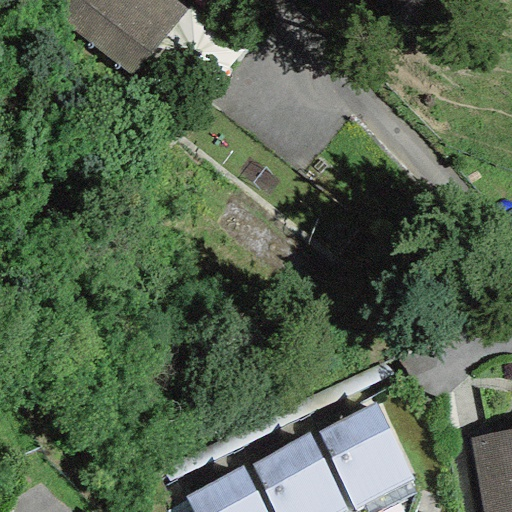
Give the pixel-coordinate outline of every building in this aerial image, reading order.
[(55,0),(128,73),(188,14),(174,0),(55,0)] [(401,359),(410,379),(436,368),(426,347),(401,359)] [(373,404),(317,433),(355,511),(412,480),(373,404)] [(511,511),(511,431),(469,439),(481,511),(511,511)] [(307,432),(250,464),(273,511),(345,511),(347,511),(307,432)] [(264,511),(242,467),(185,498),(192,511),(264,511)]
